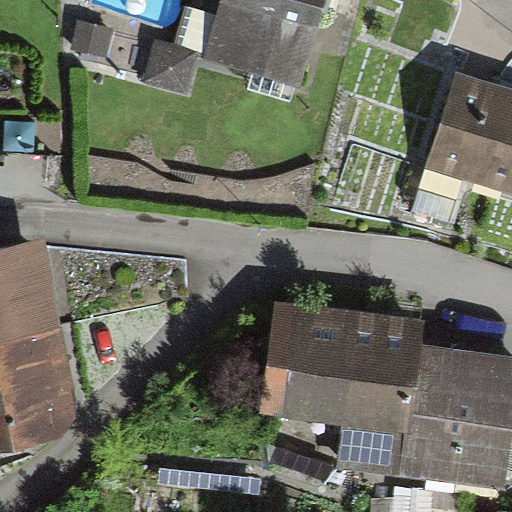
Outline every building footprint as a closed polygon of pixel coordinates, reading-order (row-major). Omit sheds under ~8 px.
[(296,86),(321,0),(222,0),(219,12),(189,3),(176,46),(159,41),(148,80),(183,90),(193,56),(296,86)] [(427,169),(511,197),(511,93),(459,76),(427,169)] [(0,447),(63,437),(77,417),(46,234),(0,241),(0,447)] [(337,463),(508,486),(511,454),(511,358),(425,347),(428,321),(274,300),(257,417),(342,429),(337,463)] [(51,499),(64,511),(69,511),(90,491),(74,476),(51,499)]
